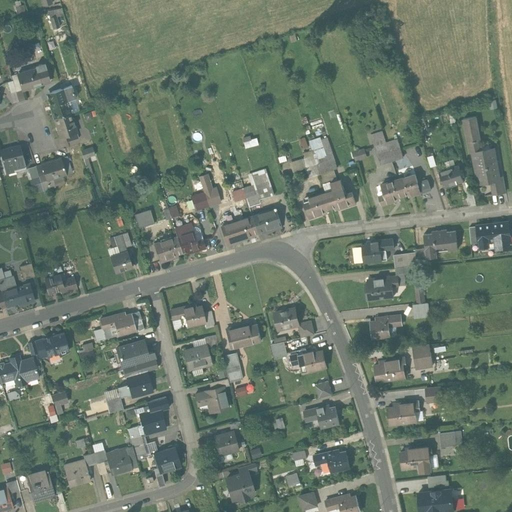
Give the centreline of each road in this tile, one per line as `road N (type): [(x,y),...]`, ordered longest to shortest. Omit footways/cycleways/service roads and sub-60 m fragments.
road 1 (residential): [(149,286),(198,469),(183,490),(105,511)]
road 2 (residential): [(274,253),(301,268),(325,307),(371,424),(392,511)]
road 3 (residential): [(274,253),(322,233),(506,211)]
road 4 (residential): [(0,329),(149,286)]
road 5 (residential): [(149,286),(274,253)]
